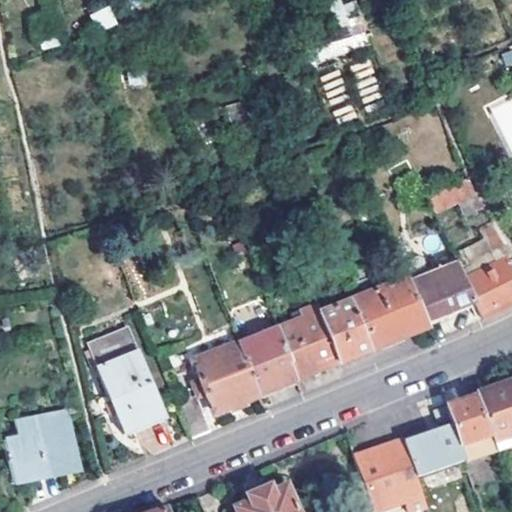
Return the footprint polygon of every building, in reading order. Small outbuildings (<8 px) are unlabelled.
[(354,22),(348,3),(339,6),(337,0),(321,0),(330,29),(354,22)] [(101,31),(118,24),(110,5),(93,13),(101,31)] [(278,48),(264,53),(271,73),(285,68),(278,48)] [(428,196),(436,212),(459,202),(477,194),(468,177),(428,196)] [(477,194),(459,202),(464,214),(484,206),(477,194)] [(510,245),(495,223),(481,232),(485,239),(496,254),(510,245)] [(28,234),(20,236),(20,242),(13,243),(16,259),(31,255),(29,239),(28,234)] [(485,239),(465,246),(472,263),(461,268),(465,277),(484,268),(483,265),(491,261),(492,264),(504,259),(496,254),(485,239)] [(453,250),(457,259),(461,268),(472,263),(465,246),(453,250)] [(408,281),(425,320),(445,312),(446,313),(447,313),(450,311),(475,300),(465,277),(461,268),(457,259),(429,271),(408,281)] [(484,318),(511,303),(511,269),(510,265),(507,266),(504,259),(492,264),(491,261),(483,265),(484,268),(465,277),(475,300),(484,318)] [(404,271),(408,281),(429,271),(425,262),(404,271)] [(321,313),(339,362),(383,344),(384,343),(397,338),(427,326),(425,320),(408,281),(404,271),(401,263),(381,272),(378,264),(352,273),(362,297),(321,313)] [(298,314),(276,323),(298,379),(318,370),(339,362),(321,313),(317,304),(297,312),(298,314)] [(425,320),(427,326),(449,317),(447,313),(446,313),(445,312),(425,320)] [(237,339),(257,395),(263,393),(267,391),(298,379),(276,323),(237,339)] [(128,328),(87,344),(124,435),(126,434),(126,433),(162,418),(163,419),(165,419),(128,328)] [(215,413),(257,395),(237,339),(192,356),(199,375),(189,379),(197,398),(207,394),(215,413)] [(270,399),(301,387),(298,379),(267,391),(270,399)] [(511,384),(476,397),(478,403),(511,391),(511,384)] [(511,391),(478,403),(494,454),(511,448),(511,391)] [(465,463),(466,465),(495,456),(494,454),(478,403),(476,397),(453,405),(446,407),(452,425),(465,463)] [(198,403),(180,410),(192,440),(210,432),(198,403)] [(68,419),(33,425),(36,436),(5,443),(13,484),(47,476),(78,470),(68,419)] [(465,463),(452,425),(428,433),(403,441),(415,478),(465,463)] [(410,511),(425,507),(415,478),(403,441),(402,440),(377,448),(353,457),(371,511),(372,511),(403,502),(406,511),(410,511)] [(295,511),(284,486),(270,492),(268,486),(246,495),(249,501),(234,507),(236,510),(231,511),(295,511)]
